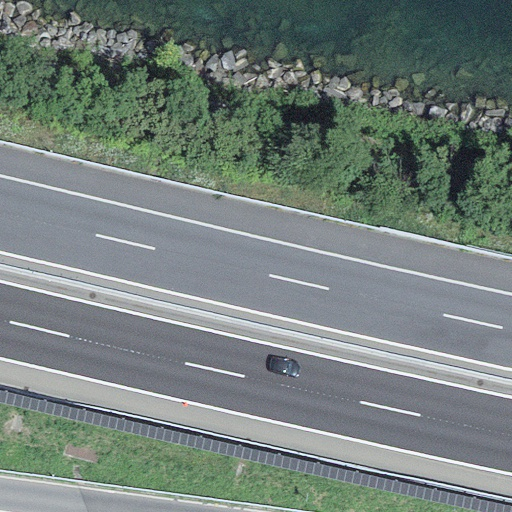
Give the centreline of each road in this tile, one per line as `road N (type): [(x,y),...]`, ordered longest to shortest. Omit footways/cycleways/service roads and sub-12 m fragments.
road 1 (motorway): [(0,320),(511,437)]
road 2 (motorway): [(511,329),(0,213)]
road 3 (motorway): [(0,494),(129,511)]
